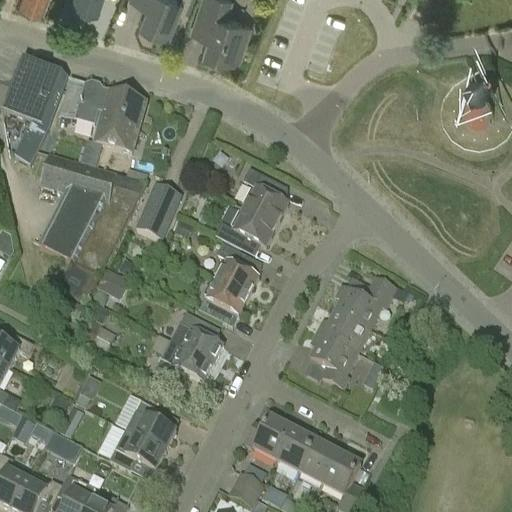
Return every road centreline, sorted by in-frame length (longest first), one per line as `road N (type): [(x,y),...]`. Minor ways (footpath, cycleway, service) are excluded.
road 1 (residential): [(180,511),(317,262),(368,208)]
road 2 (residential): [(295,145),(189,87),(0,32)]
road 3 (residential): [(511,38),(390,61),(355,80),(295,145)]
road 4 (residential): [(491,327),(368,208)]
